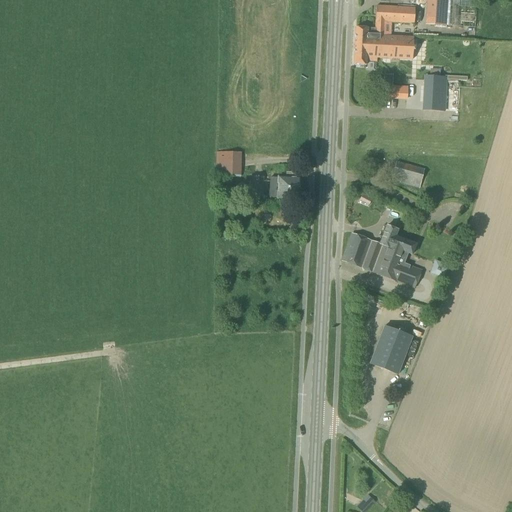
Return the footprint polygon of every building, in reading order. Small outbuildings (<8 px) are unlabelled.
[(445,26),(446,0),(438,0),(437,26),(445,26)] [(384,37),(390,37),(391,23),(414,24),(415,9),(376,7),(374,33),(368,33),(368,28),(355,28),(354,50),(366,51),(366,46),(372,46),(374,45),(374,43),(377,43),(377,37),(384,37)] [(390,37),(384,37),(377,37),(377,43),(374,43),(374,45),(372,46),(366,46),(366,51),(354,50),(353,65),(366,66),(366,62),(377,62),(377,59),(412,61),(413,38),(390,37)] [(385,92),(385,99),(407,100),(408,87),(392,86),(393,75),(383,74),(382,92),(385,92)] [(443,84),(425,83),(424,114),(442,115),(443,84)] [(419,189),(424,170),(397,162),(391,181),(419,189)] [(298,179),(298,173),(286,172),(286,178),(278,177),(278,178),(270,177),(269,196),(277,197),(277,198),(298,199),(299,191),(300,191),(301,181),(299,181),(299,179),(298,179)] [(262,196),(263,177),(253,177),(252,196),(262,196)] [(412,256),(415,244),(396,237),(398,231),(386,226),(379,244),(351,234),(341,261),(372,273),(414,288),(421,271),(404,264),(407,255),(412,256)] [(448,266),(435,261),(430,274),(443,279),(448,266)] [(397,375),(412,338),(384,327),(370,364),(397,375)] [(360,511),(366,511),(375,503),(367,495),(355,507),(360,511)]
